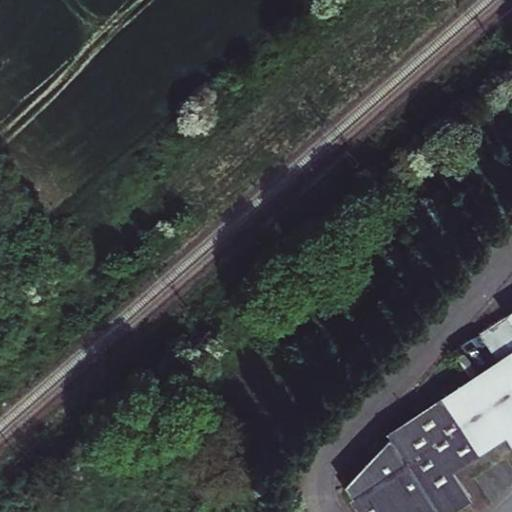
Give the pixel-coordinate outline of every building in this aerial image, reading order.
[(511,300),(488,316),(506,344),(511,353),(511,300)] [(511,417),(511,353),(506,344),(477,363),(511,417)] [(476,361),(449,379),(486,438),(511,420),(511,417),(477,363),(476,361)] [(419,398),(457,458),(486,438),(449,379),(434,388),(431,383),(418,392),(421,397),(419,398)] [(394,414),(396,419),(413,445),(449,501),(474,485),(457,458),(419,398),(394,414)] [(352,468),(360,481),(384,464),(413,445),(396,419),(390,426),(387,423),(374,438),(377,440),(352,468)] [(413,445),(384,464),(416,511),(433,511),(449,501),(413,445)] [(356,483),(374,511),(416,511),(384,464),(360,481),(356,483)]
